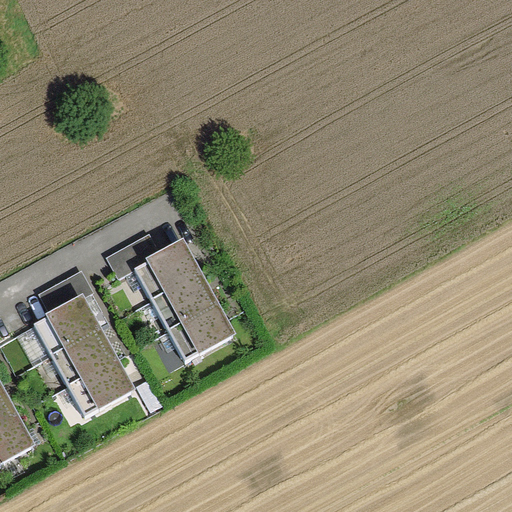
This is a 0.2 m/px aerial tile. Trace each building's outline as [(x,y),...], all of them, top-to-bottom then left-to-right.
[(136,272),(163,257),(150,234),(106,259),(119,282),(136,272)] [(136,272),(187,366),(236,338),(225,318),(208,288),(195,265),(184,245),(163,257),(136,272)] [(39,295),(53,318),(84,301),(97,294),(83,270),(39,295)] [(35,328),(86,419),(134,392),(124,373),(111,351),(94,321),(84,301),(53,318),(35,328)] [(0,467),(34,449),(23,430),(6,399),(0,388),(0,467)]
